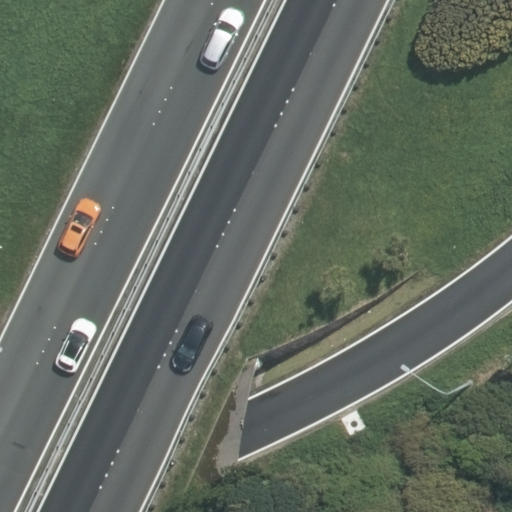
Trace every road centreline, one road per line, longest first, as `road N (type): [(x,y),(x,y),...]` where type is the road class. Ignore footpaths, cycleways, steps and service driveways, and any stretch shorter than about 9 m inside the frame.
road 1 (motorway): [(335,0),(89,511)]
road 2 (motorway): [(511,269),(444,320),(257,425),(25,511)]
road 3 (motorway): [(0,444),(213,0)]
